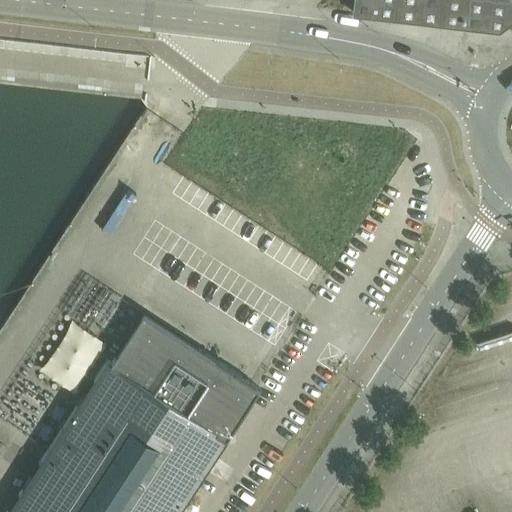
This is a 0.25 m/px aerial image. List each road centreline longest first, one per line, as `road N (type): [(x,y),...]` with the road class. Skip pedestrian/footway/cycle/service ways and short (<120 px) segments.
road 1 (unclassified): [(490,100),(375,46),(2,0)]
road 2 (unclassified): [(304,511),(510,189)]
